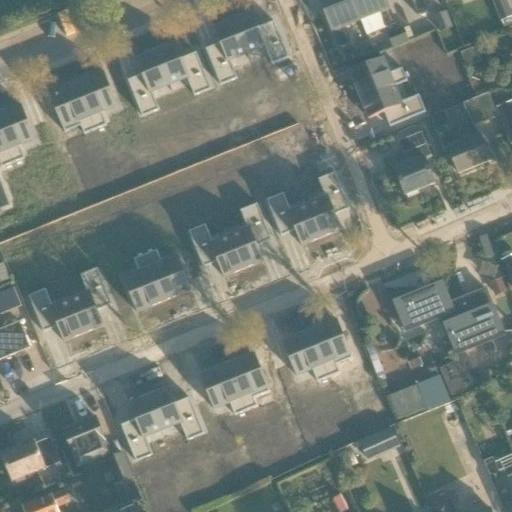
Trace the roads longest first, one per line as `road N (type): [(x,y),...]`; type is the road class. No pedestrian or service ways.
road 1 (residential): [(0,416),(387,256)]
road 2 (residential): [(387,256),(285,0)]
road 3 (unclassified): [(0,72),(185,0)]
road 4 (residential): [(387,256),(511,203)]
